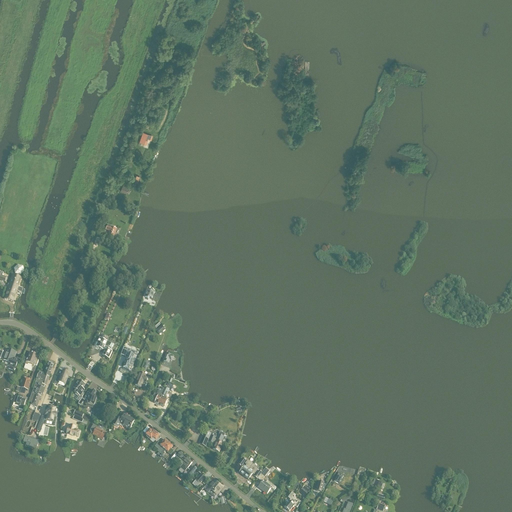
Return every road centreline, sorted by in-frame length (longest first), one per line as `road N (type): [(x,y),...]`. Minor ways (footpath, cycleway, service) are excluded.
road 1 (tertiary): [(261,511),(45,342),(0,322)]
road 2 (track): [(49,346),(66,320),(160,57)]
